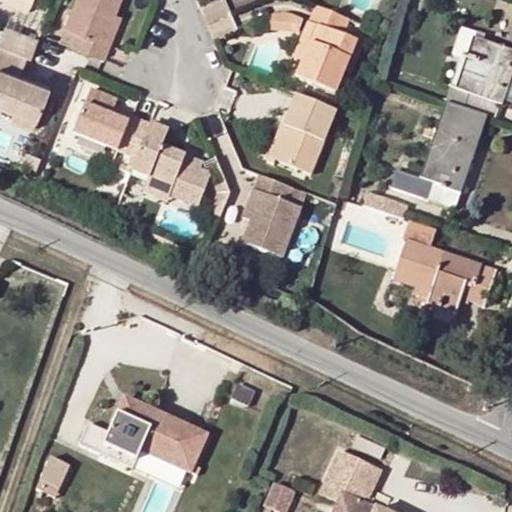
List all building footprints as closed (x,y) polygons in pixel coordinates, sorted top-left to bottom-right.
[(0,0),(27,11),(31,0),(0,0)] [(103,39),(112,15),(118,0),(73,0),(58,40),(102,58),(108,41),(103,39)] [(348,20),(316,8),(310,24),(320,28),(305,64),(299,80),(335,95),(357,41),(342,35),(348,20)] [(118,18),(112,15),(103,39),(108,41),(118,18)] [(297,36),(303,22),(287,18),(268,20),(270,37),(297,36)] [(305,64),(320,28),(310,24),(295,60),(305,64)] [(30,58),(37,39),(4,27),(0,37),(0,45),(24,55),(30,58)] [(24,55),(0,45),(0,83),(7,86),(3,98),(17,104),(12,116),(32,123),(47,87),(17,74),(24,55)] [(459,94),(468,97),(463,112),(486,120),(493,122),(511,65),(511,57),(475,45),(459,94)] [(136,159),(149,125),(129,117),(126,124),(113,119),(111,118),(118,101),(90,90),(73,134),(136,159)] [(335,112),(294,96),(281,128),(285,129),(273,159),(310,173),(335,112)] [(420,181),(433,186),(441,189),(440,190),(460,197),(486,120),(463,112),(445,107),(420,181)] [(113,119),(126,124),(129,117),(115,111),(113,119)] [(179,165),(183,157),(161,147),(167,132),(149,125),(136,159),(130,174),(146,182),(144,188),(167,198),(196,209),(207,182),(203,175),(197,172),(179,165)] [(273,159),(285,129),(281,128),(278,127),(266,157),(273,159)] [(183,157),(179,165),(197,172),(200,164),(183,157)] [(214,158),(200,164),(197,172),(203,175),(207,182),(222,176),(214,158)] [(428,203),(433,186),(420,181),(397,174),(391,191),(428,203)] [(290,189),(259,176),(252,193),(259,196),(249,222),(240,244),(278,260),(297,212),(304,194),(290,189)] [(441,189),(433,186),(428,203),(455,212),(460,197),(440,190),(441,189)] [(164,205),(167,198),(144,188),(141,195),(164,205)] [(249,222),(259,196),(252,193),(242,219),(249,222)] [(407,211),(366,197),(361,209),(403,224),(407,211)] [(436,312),(455,317),(460,303),(483,310),(494,276),(429,256),(435,235),(410,226),(403,246),(405,247),(393,285),(416,292),(414,298),(429,304),(427,309),(436,312)] [(252,311),(267,317),(272,306),(257,299),(252,311)] [(272,306),(267,317),(289,327),(294,315),(272,306)] [(451,330),(455,317),(436,312),(432,323),(451,330)] [(145,402),(124,395),(119,410),(140,418),(145,402)] [(209,424),(145,402),(140,418),(119,410),(111,431),(90,424),(82,446),(104,453),(107,444),(142,456),(145,445),(196,462),(209,424)] [(384,449),(356,438),(352,449),(379,461),(384,449)] [(142,456),(107,444),(104,453),(138,465),(142,456)] [(336,504),(332,511),(381,511),(366,505),(382,472),(338,451),(317,495),(336,504)] [(68,465),(49,458),(41,482),(60,488),(68,465)] [(286,511),(294,493),(274,485),(264,509),(271,511),(286,511)]
